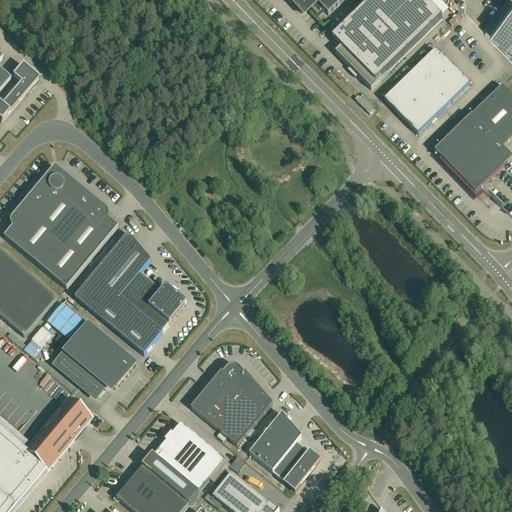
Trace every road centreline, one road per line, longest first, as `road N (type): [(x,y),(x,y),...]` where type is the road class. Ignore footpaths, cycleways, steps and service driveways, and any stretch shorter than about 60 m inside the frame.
road 1 (unclassified): [(234,308),(139,195),(67,132),(30,141),(0,177)]
road 2 (unclassified): [(61,511),(234,308)]
road 3 (tertiary): [(231,0),(383,155)]
road 4 (unclassified): [(234,308),(383,155)]
road 5 (unclassified): [(371,448),(344,436),(234,308)]
road 6 (tertiary): [(383,155),(499,278)]
road 7 (unknown): [(0,372),(103,460)]
